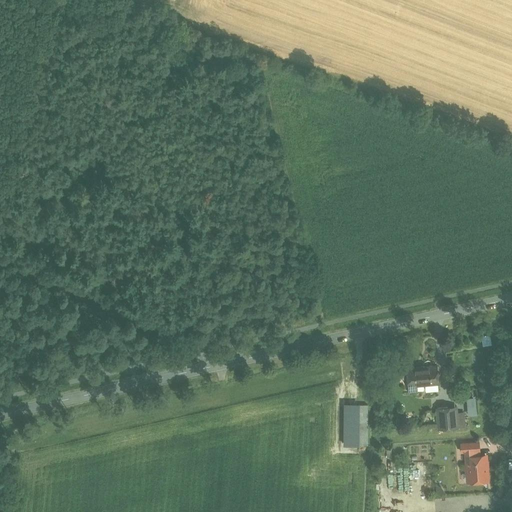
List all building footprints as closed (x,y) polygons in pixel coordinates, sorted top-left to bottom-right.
[(437,364),(406,366),(408,387),(417,386),(417,384),(438,382),(437,364)] [(368,404),(359,404),(358,444),(367,444),(368,404)] [(457,405),(449,406),(450,419),(438,420),(438,428),(459,426),(457,405)] [(449,406),(436,407),(438,420),(450,419),(449,406)] [(479,441),(461,442),(461,450),(478,449),(479,449),(479,441)] [(478,449),(466,450),(467,462),(466,464),(466,470),(468,471),(468,480),(487,479),(485,454),(479,454),(478,449)]
